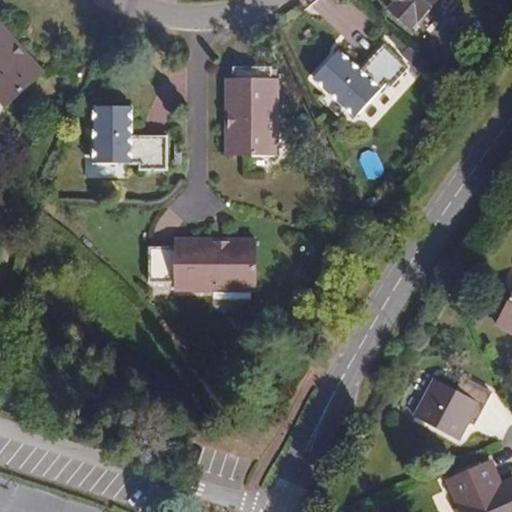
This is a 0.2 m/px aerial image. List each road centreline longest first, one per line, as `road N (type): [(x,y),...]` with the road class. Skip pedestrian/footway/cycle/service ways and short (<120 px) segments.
road 1 (tertiary): [(511,123),(333,388),(277,511)]
road 2 (residential): [(198,209),(207,13)]
